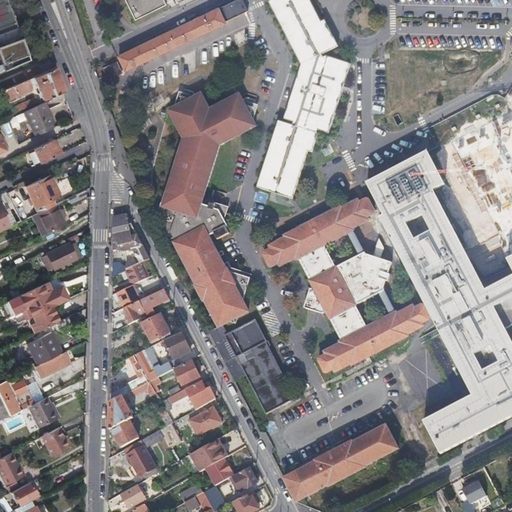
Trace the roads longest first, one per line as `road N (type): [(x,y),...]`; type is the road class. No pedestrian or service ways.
road 1 (residential): [(287,508),(132,207),(102,177)]
road 2 (tertiary): [(102,177),(97,511)]
road 3 (residential): [(365,511),(511,436)]
road 4 (tertiary): [(71,50),(97,130),(102,177)]
